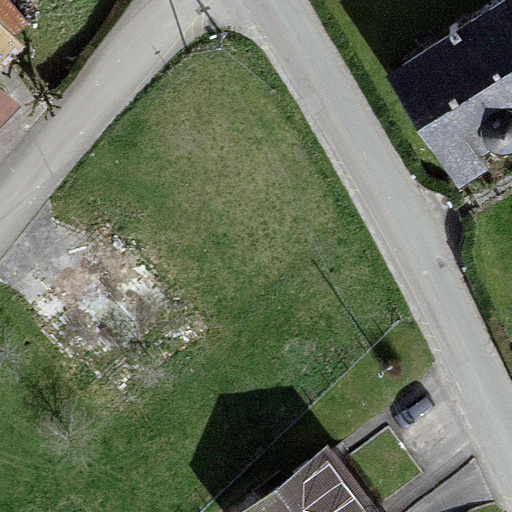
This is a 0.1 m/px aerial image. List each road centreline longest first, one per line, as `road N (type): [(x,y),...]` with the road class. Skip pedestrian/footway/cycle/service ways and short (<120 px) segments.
road 1 (tertiary): [(261,0),(418,266),(511,466)]
road 2 (residential): [(159,0),(0,198)]
